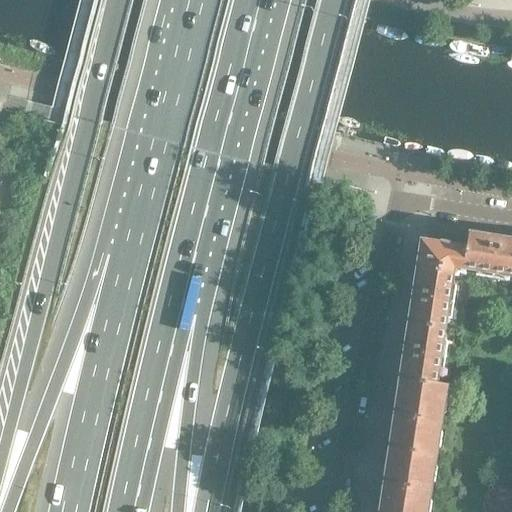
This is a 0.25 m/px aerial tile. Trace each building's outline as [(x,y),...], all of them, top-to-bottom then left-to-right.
[(511,278),(511,241),(470,235),(468,250),(469,250),(466,271),(493,275),(511,278)] [(469,250),(468,250),(423,243),(418,270),(454,276),(455,269),(466,271),(469,250)] [(446,331),(454,276),(418,270),(410,326),(446,331)] [(437,387),(437,386),(446,331),(410,326),(401,382),(437,387)] [(437,458),(448,388),(437,386),(437,387),(401,382),(391,450),(437,458)] [(428,511),(437,458),(391,450),(381,511),(428,511)]
